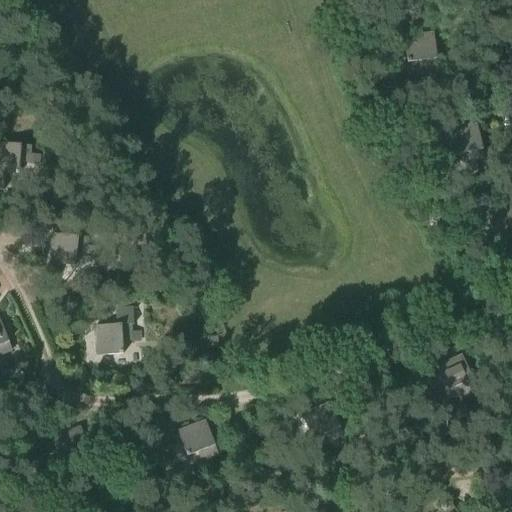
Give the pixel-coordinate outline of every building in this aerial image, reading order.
[(444,65),(439,31),(406,35),(410,61),(425,59),(426,68),(444,65)] [(490,156),(483,122),(450,129),(456,154),(467,152),(469,160),(490,156)] [(31,162),(32,144),(0,141),(0,171),(21,173),(22,162),(31,162)] [(511,208),(494,216),(500,235),(503,241),(511,236),(511,208)] [(88,253),(90,235),(55,231),(52,261),(77,263),(79,252),(88,253)] [(379,326),(402,318),(397,305),(374,313),(379,326)] [(0,355),(15,350),(2,317),(0,317),(0,355)] [(99,353),(125,351),(124,340),(133,339),(132,321),(97,323),(99,353)] [(482,385),(467,353),(440,366),(451,389),(461,384),(465,393),(482,385)] [(349,434),(335,402),(307,413),(318,437),(328,433),(332,441),(349,434)] [(224,453),(211,420),(183,431),(192,455),(203,451),(207,459),(224,453)] [(98,459),(85,427),(57,438),(66,462),(77,458),(80,466),(98,459)] [(464,511),(457,501),(442,511),(464,511)]
